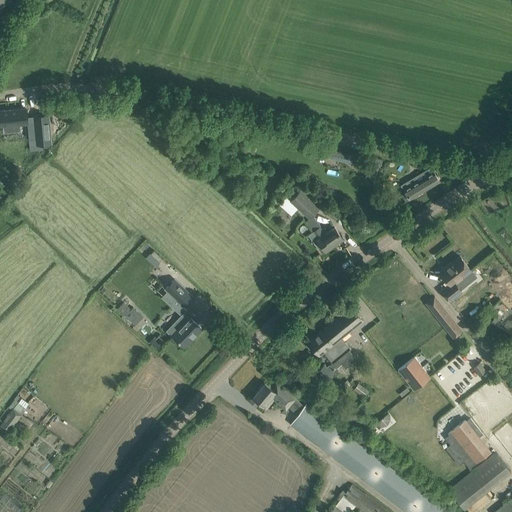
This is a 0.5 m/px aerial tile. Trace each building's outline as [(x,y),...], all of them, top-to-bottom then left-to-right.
[(26,109),(0,111),(0,124),(3,124),(4,132),(19,130),(19,122),(27,122),(26,109)] [(35,141),(26,142),(27,152),(39,151),(38,149),(45,148),(43,133),(42,120),(33,121),(34,134),(35,141)] [(354,155),(331,149),(329,157),(352,163),(354,155)] [(382,160),(370,157),(368,164),(380,167),(382,160)] [(401,185),(409,199),(439,181),(431,167),(401,185)] [(308,184),(304,188),(313,196),(317,192),(308,184)] [(320,207),(301,189),(290,201),(309,219),(320,207)] [(324,235),(319,227),(313,232),(312,231),(308,234),(318,248),(322,245),(325,250),(342,238),(335,227),(324,235)] [(450,283),(441,290),(450,301),(461,292),(455,283),(471,270),(460,256),(451,263),(452,264),(441,273),(450,283)] [(193,297),(174,279),(165,288),(178,300),(173,305),(179,311),(193,297)] [(434,295),(425,302),(453,337),(461,330),(434,295)] [(130,309),(123,302),(117,307),(125,315),(130,309)] [(326,349),(335,360),(322,369),(321,368),(316,371),(325,382),(339,371),(336,367),(341,363),(345,368),(356,359),(348,349),(350,348),(341,337),(362,319),(351,306),(308,341),(319,354),(326,349)] [(201,328),(189,316),(191,314),(185,309),(165,330),(171,335),(172,334),(184,345),(191,338),(190,337),(199,327),(201,328)] [(154,342),(159,348),(165,343),(159,337),(154,342)] [(414,356),(398,369),(414,390),(430,377),(414,356)] [(480,362),(474,366),(479,374),(485,370),(480,362)] [(265,382),(253,396),(259,401),(260,401),(260,402),(261,402),(264,405),(270,398),(272,395),(286,407),(287,407),(295,398),(286,391),(285,389),(277,383),(272,389),(265,382)] [(358,383),(354,390),(365,397),(369,390),(358,383)] [(9,407),(12,409),(11,410),(0,425),(8,431),(21,414),(18,412),(24,405),(25,406),(28,402),(21,398),(18,402),(15,399),(9,407)] [(296,415),(291,423),(408,511),(449,511),(306,403),(304,405),(296,415)] [(382,428),(394,419),(389,412),(377,421),(382,428)] [(448,432),(455,441),(446,448),(459,464),(464,460),(470,467),(490,451),(478,436),(482,433),(470,418),(466,421),(465,420),(448,432)] [(511,472),(495,452),(448,490),(464,509),(511,472)] [(350,511),(352,510),(355,511),(387,511),(352,485),(346,493),(342,490),(337,496),(341,499),(334,508),(333,507),(329,511),(350,511)] [(511,511),(511,496),(492,511),(511,511)]
